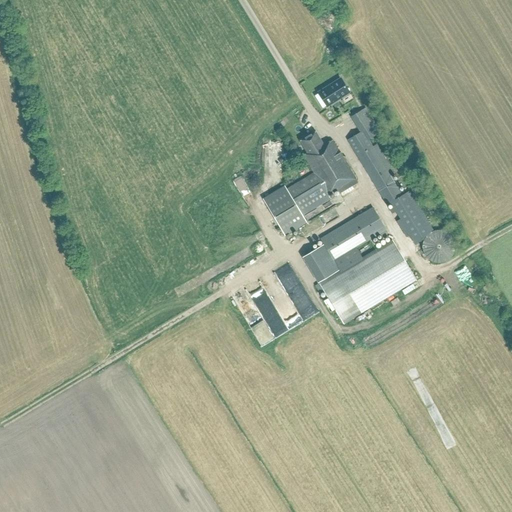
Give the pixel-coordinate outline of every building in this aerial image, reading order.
[(340,78),(318,92),(327,106),(349,92),(340,78)] [(414,246),(427,235),(428,234),(433,230),(409,190),(404,193),(402,191),(400,192),(387,171),(391,169),(376,144),(372,146),(363,131),(370,126),(360,111),(350,117),(359,132),(347,140),(386,205),(389,203),(399,219),(396,221),(406,237),(408,236),(414,246)] [(307,154),(304,156),(315,174),(288,190),(286,187),(264,200),(286,235),(307,222),(300,211),(327,195),(328,196),(338,190),(340,193),(357,183),(331,140),(323,145),(316,132),(300,142),(307,154)] [(397,153),(389,154),(391,165),(398,164),(397,153)] [(386,230),(372,207),(320,239),(323,244),(334,262),(386,230)] [(455,247),(455,245),(454,244),(454,242),(454,241),(453,240),(452,238),(452,237),(451,236),(450,235),(449,234),(448,233),(447,232),(445,232),(444,231),(443,231),(441,230),(440,230),(439,230),(437,230),(436,230),(434,231),(433,231),(432,232),(430,232),(429,233),(428,234),(427,235),(426,236),(425,237),(424,238),(424,239),(423,241),(423,242),(422,243),(422,245),(422,246),(422,248),(422,249),(422,250),(423,252),(423,253),(424,254),(425,256),(426,257),(427,258),(428,259),(429,260),(430,260),(431,261),(433,262),(434,262),(435,262),(437,263),(438,263),(440,263),(441,263),(442,262),(444,262),(445,261),(446,261),(447,260),(449,259),(450,258),(451,257),(452,256),(452,255),(453,253),(454,252),(454,251),(454,249),(454,248),(455,247)] [(318,283),(343,324),(416,280),(392,239),(318,283)] [(323,244),(302,257),(317,283),(339,270),(334,262),(323,244)] [(156,312),(210,285),(206,276),(151,303),(156,312)] [(271,301),(282,298),(276,280),(265,283),(271,301)] [(229,288),(244,316),(256,309),(241,282),(229,288)]
